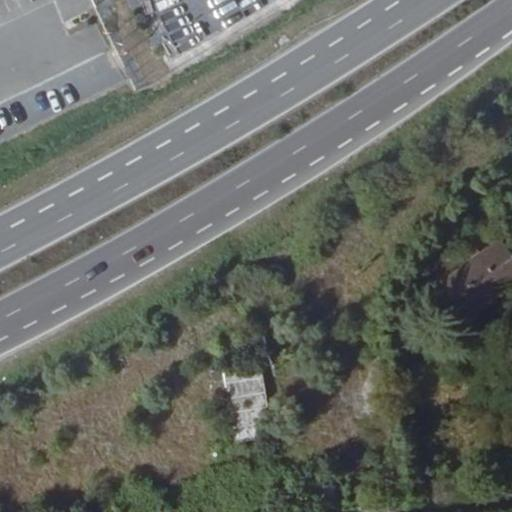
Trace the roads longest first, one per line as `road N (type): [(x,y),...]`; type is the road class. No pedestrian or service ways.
road 1 (track): [(0,453),(116,390),(144,359),(330,259),(511,131)]
road 2 (trunk): [(0,321),(276,173),(511,17)]
road 3 (trunk): [(421,0),(0,246)]
road 4 (track): [(357,459),(0,502)]
